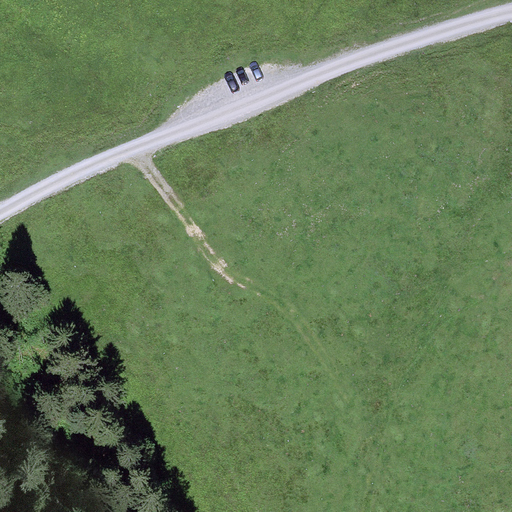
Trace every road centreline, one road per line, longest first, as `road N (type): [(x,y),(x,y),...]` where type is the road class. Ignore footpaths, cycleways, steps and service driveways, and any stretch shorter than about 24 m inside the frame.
road 1 (track): [(0,213),(166,136),(511,10)]
road 2 (track): [(134,151),(361,413),(351,511)]
